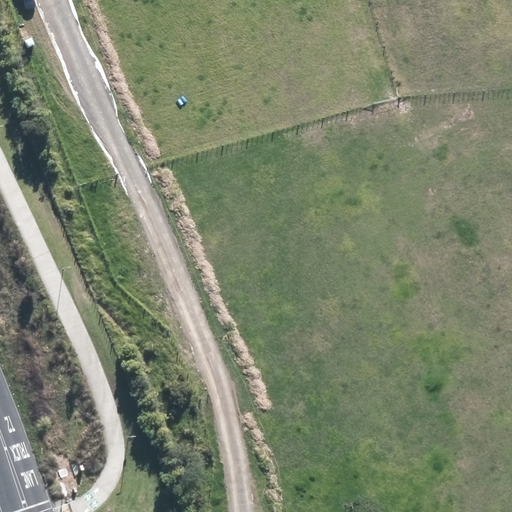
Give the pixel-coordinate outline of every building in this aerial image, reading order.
[(54,0),(89,83),(104,77),(111,93),(186,61),(180,47),(199,40),(181,0),(54,0)] [(367,17),(347,23),(366,96),(387,91),(367,17)] [(363,99),(351,55),(332,60),(345,104),(363,99)] [(129,134),(115,98),(92,107),(105,142),(129,134)] [(181,102),(141,118),(149,136),(188,119),(181,102)]
